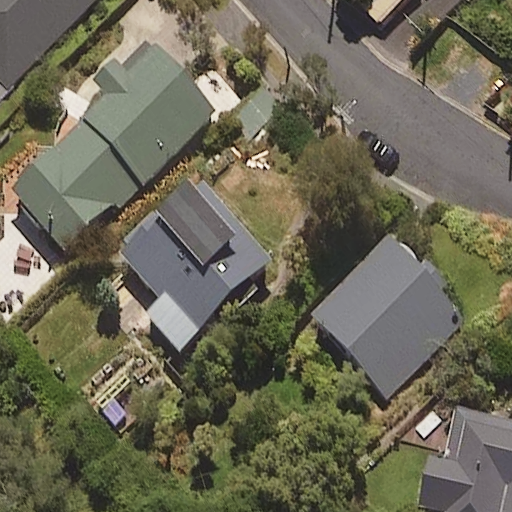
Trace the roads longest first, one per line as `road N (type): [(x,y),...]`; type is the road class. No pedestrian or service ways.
road 1 (residential): [(511,173),(413,129),(326,57),(276,0)]
road 2 (unknown): [(381,102),(495,0)]
